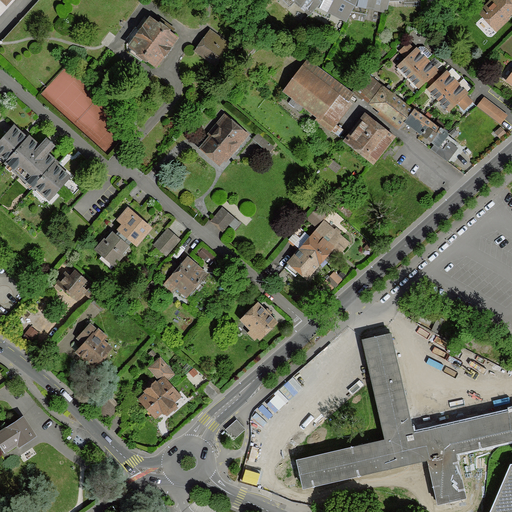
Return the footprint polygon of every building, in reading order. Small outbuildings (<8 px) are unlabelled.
[(313,12),(322,0),(282,0),(291,7),(297,2),(310,14),(313,12)] [(322,0),(313,12),(326,19),(330,12),(347,21),(351,12),(357,0),(322,0)] [(357,0),(351,12),(367,15),(368,8),(386,12),(389,2),(389,0),(357,0)] [(492,1),(479,13),(493,27),(505,16),(508,19),(511,14),(511,0),(495,0),(493,3),(492,1)] [(132,38),(147,19),(145,18),(138,28),(136,27),(129,36),(132,38)] [(157,26),(147,19),(132,38),(129,42),(146,55),(155,62),(173,38),(170,36),(157,26)] [(162,19),(157,26),(170,36),(175,29),(162,19)] [(229,47),(210,32),(198,50),(217,64),(229,47)] [(260,46),(254,41),(241,55),(247,61),(260,46)] [(146,55),(129,42),(127,45),(128,50),(141,60),(146,55)] [(407,58),(416,50),(409,42),(399,51),(407,58)] [(417,50),(426,59),(432,54),(425,47),(420,47),(417,50)] [(407,58),(399,66),(409,77),(427,60),(426,59),(417,50),(417,49),(416,50),(407,58)] [(437,71),(427,60),(409,77),(419,88),(426,81),(437,71)] [(304,68),(337,94),(338,94),(347,101),(353,93),(344,86),(322,70),(310,61),(304,68)] [(337,94),(304,68),(286,91),(319,116),(321,113),(323,114),(323,113),(337,94)] [(448,73),(456,82),(461,77),(453,68),(448,73)] [(443,76),(437,71),(426,81),(429,84),(432,87),(443,76)] [(432,87),(429,89),(439,100),(457,83),(456,82),(448,73),(447,72),(443,76),(432,87)] [(384,87),(369,75),(353,93),(358,96),(361,99),(362,97),(371,104),(384,87)] [(464,79),(459,84),(467,93),(472,87),(464,79)] [(459,84),(457,83),(439,100),(449,111),(457,103),(467,94),(467,93),(459,84)] [(380,111),(393,94),(392,93),(384,87),(371,104),(380,111)] [(337,94),(323,113),(337,123),(352,104),(347,101),(338,94),(337,94)] [(402,127),(406,121),(414,110),(407,104),(393,94),(380,111),(402,127)] [(474,102),(467,94),(457,103),(465,111),(473,102),(474,102)] [(509,115),(485,97),(478,107),(502,125),(509,115)] [(423,133),(431,123),(423,116),(414,110),(406,121),(423,133)] [(337,124),(323,114),(321,113),(319,116),(316,119),(318,120),(331,131),(337,124)] [(395,137),(367,115),(346,142),(373,163),(382,152),(395,137)] [(248,135),(226,117),(210,135),(212,136),(202,148),(220,164),(230,152),(232,154),(248,135)] [(431,123),(423,133),(436,144),(432,150),(439,155),(444,149),(452,155),(458,147),(450,142),(452,138),(447,135),(431,123)] [(0,143),(0,153),(9,161),(28,140),(14,128),(0,143)] [(505,134),(501,129),(496,133),(500,138),(505,134)] [(57,163),(30,139),(28,140),(9,161),(16,167),(14,169),(22,176),(28,182),(30,180),(36,186),(55,165),(57,163)] [(447,161),(452,155),(444,149),(439,155),(447,161)] [(55,165),(36,186),(50,198),(69,178),(55,165)] [(323,201),(313,213),(322,221),(332,209),(323,201)] [(234,218),(223,208),(213,220),(224,229),(234,218)] [(149,228),(129,211),(120,221),(126,225),(121,231),(133,241),(136,243),(149,228)] [(311,237),(301,249),(319,265),(334,247),(340,253),(349,243),(325,222),(311,237)] [(290,239),(301,249),(311,237),(300,228),(290,239)] [(116,235),(129,246),(133,241),(121,231),(120,230),(116,235)] [(180,240),(168,230),(155,245),(167,255),(180,240)] [(116,235),(112,231),(97,249),(115,265),(130,247),(129,246),(116,235)] [(319,265),(301,249),(285,267),(292,274),(296,269),(307,278),(319,265)] [(172,278),(181,267),(174,261),(165,273),(172,278)] [(172,278),(166,285),(173,292),(179,285),(189,293),(204,276),(186,261),(181,267),(172,278)] [(67,273),(58,283),(77,299),(85,290),(82,286),(86,281),(76,272),(71,277),(67,273)] [(102,288),(95,282),(85,294),(92,299),(102,288)] [(112,300),(102,292),(92,303),(102,311),(112,300)] [(275,322),(259,305),(244,320),(261,337),(275,322)] [(106,338),(91,324),(78,338),(85,344),(79,351),(95,365),(110,349),(102,342),(106,338)] [(163,380),(140,399),(148,408),(173,387),(166,379),(172,374),(164,364),(155,371),(163,380)] [(218,394),(208,383),(202,388),(212,399),(218,394)] [(173,387),(148,408),(156,417),(180,396),(173,387)] [(117,409),(104,397),(95,406),(107,419),(117,409)] [(238,418),(227,428),(235,437),(247,426),(238,418)] [(22,421),(0,435),(0,442),(4,449),(17,441),(21,448),(34,440),(22,421)] [(511,511),(511,462),(510,463),(489,511),(511,511)]
